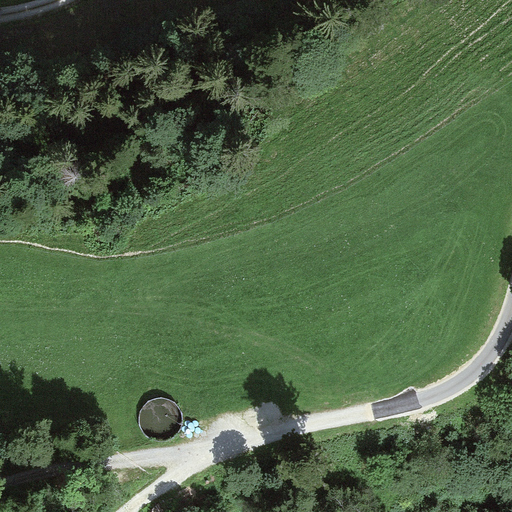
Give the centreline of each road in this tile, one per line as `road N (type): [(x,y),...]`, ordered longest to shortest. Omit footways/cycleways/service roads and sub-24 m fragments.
road 1 (track): [(179,460),(395,408),(448,384),(475,355),(511,264)]
road 2 (track): [(0,485),(179,460)]
